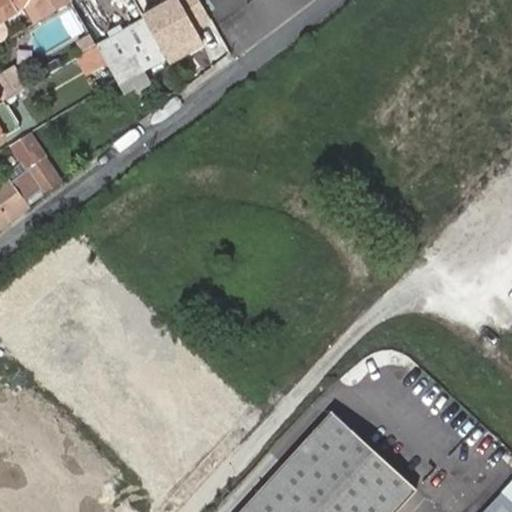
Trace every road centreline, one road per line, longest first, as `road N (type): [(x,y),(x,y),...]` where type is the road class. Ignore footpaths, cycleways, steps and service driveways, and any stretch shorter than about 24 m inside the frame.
road 1 (unknown): [(385,304),(362,252),(325,219),(218,184),(166,185),(91,227),(0,259)]
road 2 (unclassified): [(0,246),(332,0)]
